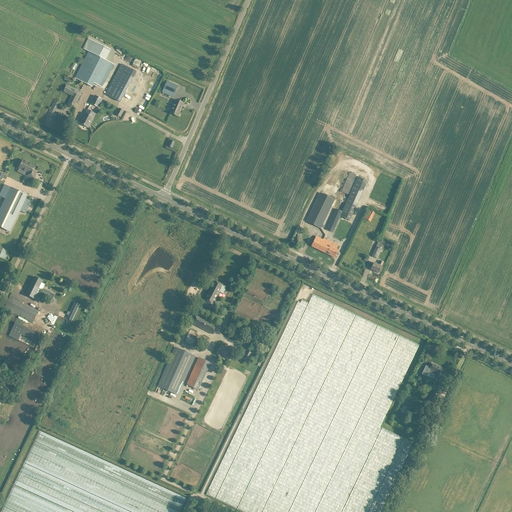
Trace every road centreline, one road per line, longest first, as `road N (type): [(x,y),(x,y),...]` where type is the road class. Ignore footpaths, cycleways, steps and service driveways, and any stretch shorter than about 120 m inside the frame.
road 1 (tertiary): [(511,364),(162,198)]
road 2 (unclassified): [(162,198),(248,0)]
road 3 (unclassified): [(1,295),(67,153)]
